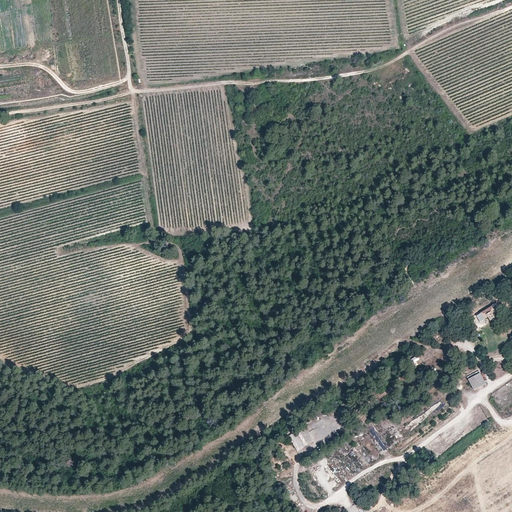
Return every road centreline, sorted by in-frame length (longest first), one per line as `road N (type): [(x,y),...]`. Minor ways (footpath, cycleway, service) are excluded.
road 1 (track): [(0,361),(76,386),(189,334),(181,253),(152,231),(118,0)]
road 2 (track): [(0,115),(132,92),(370,71),(511,6)]
road 3 (track): [(150,221),(57,246),(58,255),(177,247)]
